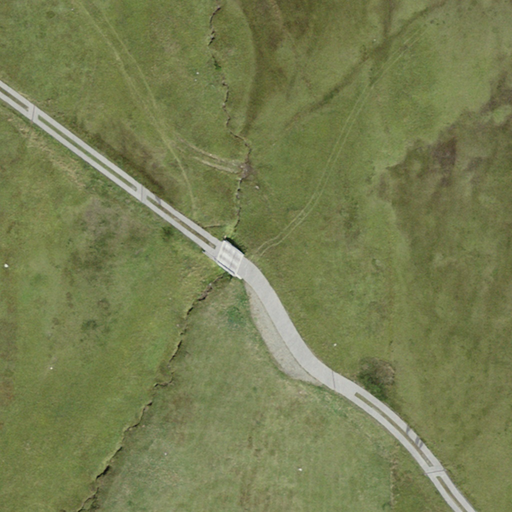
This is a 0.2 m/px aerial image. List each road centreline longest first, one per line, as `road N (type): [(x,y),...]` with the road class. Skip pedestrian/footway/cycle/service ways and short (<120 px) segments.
road 1 (track): [(75,0),(174,144),(249,177),(343,379)]
road 2 (track): [(343,379),(292,340),(248,267),(0,90)]
road 3 (track): [(343,379),(406,437),(465,511)]
